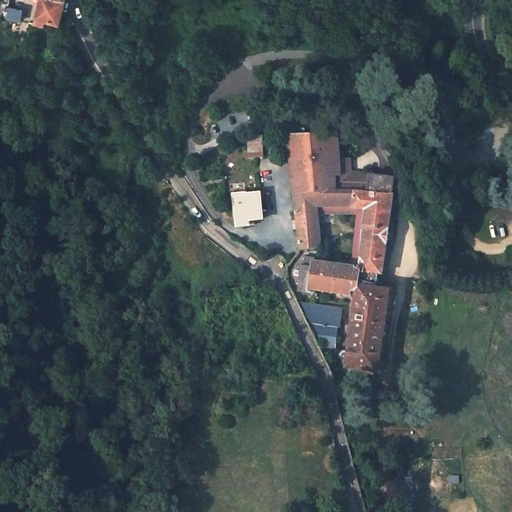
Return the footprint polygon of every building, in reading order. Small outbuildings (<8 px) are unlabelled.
[(39,0),(36,17),(31,15),(29,22),(45,26),(47,19),(60,22),(67,0),(39,0)] [(9,8),(7,18),(20,20),(22,11),(9,8)] [(169,103),(161,108),(169,118),(173,115),(171,113),(174,111),(169,103)] [(340,160),(339,133),(286,135),(294,202),(296,217),(299,250),(321,247),(318,215),(358,214),(358,209),(366,210),(360,268),(353,267),(314,262),(314,259),(304,257),(303,268),(300,267),(295,271),(295,275),(299,280),(301,280),(299,291),(310,293),(310,289),(352,294),(352,291),(357,291),(346,367),(379,371),(390,291),(376,288),(379,274),(382,274),(394,194),(392,193),(394,179),(362,173),(357,179),(351,174),(351,172),(350,159),(340,160)] [(262,136),(249,136),(249,156),(263,156),(262,136)] [(246,194),(234,195),(237,226),(249,225),(249,221),(254,220),(263,218),(260,194),(246,195),(246,194)] [(358,209),(353,267),(360,268),(366,210),(358,209)] [(339,328),(342,309),(302,304),(324,346),(335,348),(338,327),(339,328)]
